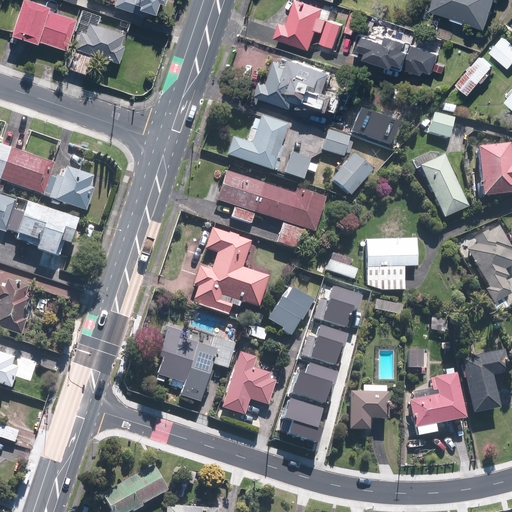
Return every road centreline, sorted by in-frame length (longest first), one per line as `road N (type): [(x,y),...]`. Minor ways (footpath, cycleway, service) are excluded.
road 1 (residential): [(511,479),(417,493),(346,487),(79,405)]
road 2 (secondary): [(162,140),(79,405)]
road 3 (tertiary): [(162,140),(0,85)]
road 4 (secondary): [(213,0),(162,140)]
